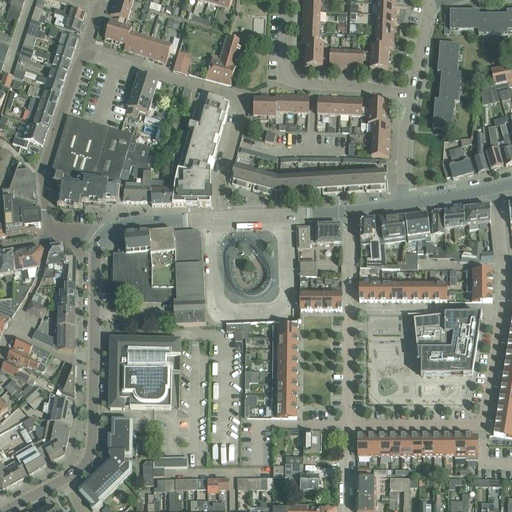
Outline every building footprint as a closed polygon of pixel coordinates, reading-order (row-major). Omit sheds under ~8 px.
[(22,10),(25,0),(13,0),(11,6),(22,10)] [(60,4),(49,0),(38,0),(35,9),(43,12),(43,11),(46,3),(59,8),(60,4)] [(134,1),(131,0),(115,0),(114,6),(131,11),(134,1)] [(232,0),(219,0),(218,7),(229,11),(232,0)] [(321,13),(321,2),(303,1),(303,12),(321,13)] [(149,10),(160,13),(161,7),(151,4),(149,10)] [(395,16),(395,5),(377,5),(377,16),(395,16)] [(18,24),(22,10),(11,6),(7,20),(18,24)] [(131,11),(114,6),(111,16),(128,21),(131,11)] [(84,24),(87,14),(66,8),(64,13),(56,10),(54,15),(58,16),(68,20),(84,24)] [(45,12),(43,11),(43,12),(35,9),(32,21),(39,23),(41,16),(43,17),(45,12)] [(320,24),(321,13),(303,12),(302,23),(320,24)] [(459,18),(459,12),(451,12),(450,16),(451,32),(465,32),(465,15),(461,15),(461,18),(459,18)] [(479,32),(479,16),(479,12),(470,12),(470,18),(468,18),(468,15),(465,15),(465,32),(479,32)] [(80,34),(84,24),(68,20),(58,16),(55,26),(80,34)] [(201,25),(203,20),(193,16),(192,21),(191,22),(201,25)] [(394,27),(395,16),(377,16),(377,27),(394,27)] [(493,36),(493,19),(489,19),(489,22),(487,22),(487,16),(479,16),(479,32),(479,36),(493,36)] [(507,32),(507,16),(499,16),(498,22),(496,22),(496,19),(493,19),(493,36),(507,36),(507,32)] [(213,23),(203,20),(201,25),(211,28),(213,23)] [(39,35),(41,29),(43,24),(39,23),(32,21),(27,35),(36,38),(37,38),(43,42),(45,38),(39,35)] [(130,34),(131,34),(132,29),(125,27),(127,23),(119,21),(117,25),(111,23),(105,40),(115,43),(114,46),(117,47),(117,44),(126,46),(130,34)] [(320,35),(320,24),(302,23),(302,34),(320,35)] [(337,25),(337,31),(337,35),(342,35),(342,31),(346,31),(347,26),(337,25)] [(394,38),(394,27),(377,27),(376,37),(394,38)] [(74,52),(78,41),(63,36),(64,34),(52,30),(49,37),(62,41),(60,47),(74,52)] [(11,45),(13,38),(0,33),(0,41),(1,42),(11,45)] [(142,37),(131,34),(130,34),(126,46),(125,51),(136,55),(142,37)] [(320,45),(320,35),(302,34),(301,45),(306,46),(320,46),(320,45)] [(33,50),(36,38),(27,35),(23,47),(33,50)] [(147,58),(152,41),(142,37),(136,55),(147,58)] [(393,49),(394,38),(376,37),(376,47),(376,49),(389,49),(393,49)] [(227,38),(224,47),(221,58),(212,56),(211,60),(212,61),(207,79),(206,79),(206,81),(231,88),(231,87),(237,67),(236,67),(243,43),(244,43),(227,38)] [(157,61),(163,44),(152,41),(147,58),(157,61)] [(0,62),(4,64),(10,48),(0,44),(0,62)] [(167,64),(170,54),(172,47),(163,44),(157,61),(167,64)] [(328,45),(324,45),(320,45),(320,46),(306,46),(305,54),(303,54),(302,56),(328,57),(328,45)] [(460,46),(450,46),(440,45),(439,54),(445,54),(445,56),(442,56),(442,59),(459,61),(460,46)] [(34,50),(33,50),(23,47),(19,59),(30,62),(32,57),(34,50)] [(71,63),(74,52),(60,47),(56,58),(71,63)] [(388,58),(389,49),(376,49),(376,47),(371,47),(371,53),(366,53),(366,58),(391,59),(391,58),(388,58)] [(179,52),(174,70),(174,73),(186,76),(192,55),(179,52)] [(71,63),(56,58),(40,53),(38,58),(54,64),(52,70),(67,75),(71,63)] [(330,53),(330,70),(341,71),(341,53),(330,53)] [(341,53),(341,71),(352,71),(353,54),(341,53)] [(353,54),(352,71),(363,72),(364,54),(353,54)] [(328,61),(328,57),(302,56),(302,57),(305,57),(305,67),(323,68),(323,61),(328,61)] [(391,61),(391,59),(366,58),(366,63),(370,63),(370,70),(388,71),(388,61),(391,61)] [(44,67),(30,62),(19,59),(18,63),(42,71),(44,67)] [(457,75),(459,61),(442,59),(441,63),(444,63),(444,65),(438,65),(438,74),(442,74),(457,75)] [(508,84),(511,82),(511,65),(491,70),(494,86),(508,84)] [(40,78),(23,72),(16,70),(13,77),(12,81),(14,82),(21,84),(23,78),(38,83),(40,78)] [(63,86),(67,75),(52,70),(49,81),(63,86)] [(461,76),(457,75),(442,74),(441,82),(446,83),(446,85),(444,84),(443,88),(460,90),(461,76)] [(9,89),(13,77),(5,75),(1,86),(9,89)] [(159,82),(139,75),(135,87),(155,93),(159,82)] [(63,86),(49,81),(40,78),(38,83),(47,86),(45,92),(59,97),(63,86)] [(19,91),(21,84),(14,82),(12,89),(19,91)] [(499,103),(496,91),(494,86),(490,87),(493,105),(499,103)] [(155,93),(135,87),(131,98),(151,104),(155,93)] [(493,105),(490,87),(482,90),(483,107),(493,105)] [(56,108),(59,97),(45,92),(31,88),(28,97),(34,99),(36,95),(43,97),(41,103),(56,108)] [(459,104),(460,90),(443,88),(443,92),(446,92),(445,94),(440,93),(439,102),(455,104),(459,104)] [(189,103),(192,93),(192,92),(184,90),(181,101),(189,103)] [(287,114),(287,97),(276,96),(276,101),(277,101),(276,114),(287,114)] [(225,101),(209,97),(205,113),(201,112),(198,121),(192,119),(183,155),(178,173),(177,177),(174,189),(172,207),(172,208),(186,208),(186,207),(198,207),(198,208),(211,208),(211,173),(211,172),(213,163),(214,163),(217,150),(220,141),(223,128),(226,119),(229,106),(224,104),(225,101)] [(265,123),(266,98),(264,97),(264,100),(254,100),(254,118),(261,118),(260,123),(265,123)] [(298,115),(298,97),(287,97),(287,114),(298,115)] [(309,98),(298,97),(298,115),(308,115),(309,98)] [(148,115),(151,104),(131,98),(128,109),(126,115),(138,119),(140,113),(148,115)] [(277,101),(276,101),(267,100),(267,98),(266,98),(265,123),(269,123),(269,118),(276,119),(276,114),(277,101)] [(329,116),(330,99),(318,98),(317,115),(329,116)] [(340,116),(341,99),(330,99),(329,116),(340,116)] [(351,117),(351,99),(341,99),(340,116),(351,117)] [(362,117),(362,100),(351,99),(351,117),(362,117)] [(52,119),(56,108),(41,103),(32,100),(28,111),(30,112),(52,119)] [(454,118),(455,104),(439,102),(435,101),(435,110),(440,111),(440,113),(437,112),(437,116),(454,118)] [(387,103),(369,103),(369,110),(364,110),(364,113),(389,115),(389,113),(387,113),(387,103)] [(48,130),(52,119),(30,112),(26,123),(39,127),(48,130)] [(389,116),(389,115),(364,113),(364,117),(369,118),(369,125),(374,126),(374,124),(386,125),(387,116),(389,116)] [(452,131),(454,118),(437,116),(437,120),(439,120),(439,122),(434,121),(433,130),(437,130),(452,131)] [(0,123),(0,130),(5,132),(9,119),(2,117),(0,123)] [(93,152),(102,127),(68,117),(51,175),(55,177),(53,185),(53,184),(60,186),(58,208),(82,211),(83,204),(87,179),(93,152)] [(391,125),(386,125),(374,124),(374,126),(373,135),(390,136),(391,125)] [(48,132),(38,129),(29,126),(24,141),(15,138),(13,145),(27,150),(29,143),(43,148),(48,132)] [(511,165),(511,147),(509,137),(506,126),(500,128),(503,138),(507,150),(502,152),(506,167),(511,165)] [(95,181),(110,129),(102,127),(93,152),(87,179),(83,204),(106,207),(106,203),(105,203),(108,183),(95,181)] [(504,168),(501,158),(499,151),(496,139),(495,128),(488,129),(489,139),(492,152),(486,154),(491,171),(504,168)] [(119,198),(124,199),(128,183),(120,181),(133,136),(110,129),(95,181),(108,183),(105,203),(106,203),(118,204),(119,204),(120,204),(121,201),(119,200),(119,198)] [(159,153),(159,150),(162,143),(158,142),(158,139),(154,138),(154,136),(134,130),(133,136),(120,181),(128,183),(124,199),(123,204),(152,204),(152,194),(143,194),(144,173),(145,169),(147,169),(151,154),(160,157),(161,153),(159,153)] [(267,134),(265,143),(274,145),(276,136),(267,134)] [(390,148),(390,136),(373,135),(373,147),(390,148)] [(489,172),(486,162),(484,155),(484,144),(483,136),(477,136),(477,144),(478,158),(473,159),(478,175),(489,172)] [(460,140),(462,148),(472,146),(471,138),(460,140)] [(389,158),(390,148),(373,147),(372,158),(389,158)] [(474,175),(471,165),(470,160),(466,162),(462,149),(455,151),(463,178),(474,175)] [(36,184),(35,184),(33,180),(34,180),(9,152),(2,150),(0,154),(0,194),(3,195),(3,202),(5,210),(6,238),(37,232),(36,232),(35,232),(35,229),(41,229),(40,216),(39,216),(36,184)] [(463,178),(455,151),(450,152),(453,165),(443,168),(447,180),(452,178),(453,181),(463,178)] [(157,172),(160,157),(151,154),(147,169),(157,172)] [(178,173),(183,155),(175,154),(170,175),(171,175),(170,180),(170,189),(166,189),(165,208),(172,207),(174,189),(177,177),(178,173)] [(386,182),(386,173),(279,179),(277,179),(276,179),(235,168),(233,176),(232,176),(229,186),(271,197),(274,189),(276,189),(279,189),(280,198),(388,192),(387,182),(386,182)] [(165,208),(166,189),(164,189),(150,188),(151,176),(149,176),(149,173),(144,173),(143,194),(152,194),(152,204),(152,208),(165,208)] [(477,209),(478,226),(491,225),(489,207),(488,207),(489,208),(477,209)] [(478,226),(477,209),(464,211),(465,227),(469,227),(470,232),(479,231),(478,226)] [(463,228),(462,212),(461,212),(461,211),(456,211),(457,213),(450,213),(450,212),(445,213),(446,214),(444,214),(444,231),(450,230),(454,229),(455,242),(458,242),(457,240),(460,240),(459,238),(464,237),(463,228)] [(444,231),(444,214),(444,212),(432,213),(432,214),(433,235),(444,235),(444,231)] [(416,217),(419,241),(420,241),(419,236),(429,235),(430,235),(427,215),(426,215),(416,217)] [(419,241),(416,217),(406,218),(405,218),(408,243),(409,243),(419,241)] [(405,240),(403,218),(381,221),(375,222),(376,233),(378,232),(379,246),(395,244),(395,241),(405,240)] [(376,233),(375,222),(375,221),(363,222),(361,225),(360,246),(370,246),(371,261),(381,261),(379,246),(378,232),(376,233)] [(310,250),(310,245),(317,245),(317,246),(343,245),(342,228),(340,226),(318,227),(316,229),(309,229),(297,229),(298,251),(310,250)] [(176,253),(174,235),(174,231),(124,235),(125,246),(126,257),(151,254),(151,256),(176,253)] [(200,236),(195,232),(178,233),(178,235),(174,235),(176,253),(178,304),(174,303),(175,328),(206,326),(203,266),(201,266),(200,236)] [(474,244),(472,258),(481,258),(481,254),(482,245),(474,244)] [(178,304),(176,253),(151,256),(151,254),(126,257),(125,246),(122,247),(122,255),(118,255),(117,271),(113,271),(113,298),(134,299),(134,302),(174,303),(178,304)] [(65,265),(64,256),(63,247),(51,248),(44,277),(42,281),(55,280),(55,276),(64,274),(65,265)] [(41,250),(22,253),(25,272),(21,272),(23,282),(23,284),(25,283),(25,281),(29,280),(27,271),(39,269),(44,252),(41,250)] [(26,299),(31,288),(20,288),(20,283),(23,282),(21,272),(25,272),(22,253),(14,254),(15,277),(14,277),(14,283),(13,302),(13,311),(16,313),(26,299)] [(15,277),(14,254),(0,256),(0,278),(5,278),(7,284),(14,283),(14,277),(15,277)] [(73,256),(64,256),(65,265),(63,286),(76,286),(76,260),(73,256)] [(418,266),(418,256),(406,256),(406,266),(418,266)] [(472,258),(460,257),(462,258),(461,263),(459,263),(459,264),(480,266),(480,265),(480,264),(481,258),(472,258)] [(298,263),(299,277),(317,276),(317,263),(298,263)] [(472,273),(472,283),(493,283),(493,282),(492,282),(492,273),(493,273),(493,272),(472,272),(472,273)] [(360,285),(360,304),(360,303),(370,303),(370,304),(371,304),(371,283),(370,283),(370,285),(360,285)] [(382,304),(382,283),(371,283),(371,304),(371,303),(381,303),(381,304),(382,304)] [(392,304),(392,285),(382,285),(382,283),(382,304),(382,303),(392,303),(392,304)] [(392,285),(392,304),(393,304),(393,303),(403,303),(403,304),(403,283),(403,285),(392,285)] [(403,283),(403,304),(404,304),(404,303),(414,303),(414,304),(414,283),(403,283)] [(415,283),(414,283),(414,304),(414,303),(424,303),(424,304),(425,304),(425,285),(415,285),(415,283)] [(493,283),(472,283),(472,293),(493,293),(492,293),(492,283),(493,283)] [(436,304),(436,285),(425,285),(425,304),(425,303),(435,303),(435,304),(436,304)] [(436,285),(436,304),(436,303),(446,303),(446,304),(447,304),(447,285),(446,285),(436,285)] [(76,293),(76,286),(63,286),(60,286),(60,295),(60,310),(75,310),(75,301),(77,301),(78,293),(76,293)] [(472,303),(472,304),(493,304),(493,303),(492,303),(492,293),(493,293),(472,293),(472,303)] [(311,313),(311,295),(301,295),(301,294),(300,294),(300,314),(301,314),(301,313),(311,313)] [(341,295),(331,295),(331,313),(332,313),(341,313),(342,313),(342,294),(341,294),(341,295)] [(321,313),(321,295),(311,295),(311,313),(321,313)] [(331,313),(331,295),(321,295),(321,313),(322,313),(331,313)] [(37,318),(42,307),(45,302),(34,297),(31,302),(37,305),(31,315),(37,318)] [(13,311),(13,302),(0,301),(0,314),(10,319),(12,320),(16,313),(13,311)] [(31,315),(37,305),(31,302),(26,313),(31,315)] [(47,310),(42,307),(37,318),(42,320),(47,310)] [(74,352),(75,310),(60,310),(58,310),(58,340),(54,340),(37,332),(37,331),(33,340),(57,352),(74,352)] [(482,317),(458,317),(445,317),(442,317),(408,317),(417,317),(417,321),(414,322),(414,325),(415,325),(418,355),(417,355),(418,364),(419,364),(419,363),(421,363),(421,378),(472,378),(482,317)] [(7,325),(8,324),(0,319),(0,341),(0,340),(2,334),(5,329),(7,329),(8,326),(7,325)] [(227,334),(243,333),(243,325),(226,326),(227,334)] [(273,340),(298,340),(298,329),(298,328),(273,328),(273,329),(273,340)] [(164,356),(181,357),(181,341),(114,339),(114,362),(115,362),(115,374),(110,374),(109,404),(111,404),(111,408),(109,408),(109,409),(110,409),(110,411),(112,411),(112,410),(123,410),(123,411),(125,411),(125,408),(130,408),(130,410),(171,411),(172,375),(163,375),(164,356)] [(50,355),(19,340),(14,349),(29,357),(31,353),(48,361),(50,355)] [(298,340),(273,340),(273,351),(298,351),(298,341),(298,340)] [(39,364),(13,351),(8,361),(27,370),(28,368),(42,374),(44,373),(46,370),(45,367),(39,364)] [(298,363),(298,362),(297,362),(298,352),(298,351),(273,351),(273,352),(278,352),(278,362),(273,362),(273,363),(298,363)] [(20,374),(22,370),(15,367),(7,362),(1,372),(10,376),(28,385),(30,386),(33,388),(35,382),(31,380),(20,374)] [(298,363),(273,363),(273,374),(298,374),(297,374),(297,363),(298,363)] [(76,368),(74,367),(70,376),(65,389),(61,401),(72,407),(75,401),(76,368)] [(511,370),(505,369),(505,370),(503,380),(511,381),(511,370)] [(298,374),(273,374),(272,385),(298,386),(298,385),(297,385),(297,375),(298,375),(298,374)] [(511,381),(503,380),(503,381),(502,391),(501,391),(501,392),(511,393),(511,381)] [(8,393),(13,388),(12,387),(10,385),(5,389),(8,393)] [(297,397),(297,386),(298,386),(272,385),(272,397),(297,397)] [(24,391),(19,395),(22,398),(23,399),(30,391),(38,399),(44,393),(33,388),(30,386),(24,391)] [(61,401),(65,389),(60,387),(55,398),(61,401)] [(19,395),(13,388),(8,393),(12,397),(13,395),(19,401),(22,398),(19,395)] [(511,404),(511,393),(501,392),(500,402),(499,402),(499,403),(511,404)] [(75,408),(72,407),(61,401),(55,398),(50,396),(46,416),(53,417),(51,423),(48,422),(48,423),(66,427),(71,428),(75,408)] [(297,397),(272,397),(272,408),(297,408),(297,397),(297,398),(297,397)] [(0,418),(8,411),(2,403),(0,401),(0,418)] [(511,416),(511,404),(499,403),(500,403),(498,414),(497,414),(511,416)] [(297,420),(297,409),(297,408),(272,408),(272,419),(271,419),(271,420),(297,420)] [(511,427),(511,416),(497,414),(498,415),(496,425),(511,427)] [(33,428),(29,420),(23,423),(29,434),(33,431),(33,428)] [(132,457),(133,423),(131,421),(111,421),(109,423),(108,453),(110,455),(110,456),(110,461),(110,462),(80,491),(79,494),(92,508),(91,508),(91,511),(92,511),(97,511),(103,507),(103,504),(102,503),(132,474),(132,466),(130,464),(129,464),(129,460),(130,459),(132,457)] [(66,450),(70,432),(66,431),(66,427),(48,423),(46,429),(38,427),(36,435),(41,443),(36,445),(36,444),(35,445),(43,459),(47,456),(52,465),(65,457),(61,451),(64,449),(66,450)] [(511,427),(496,425),(496,426),(494,436),(494,437),(511,439),(511,427)] [(309,454),(319,455),(319,454),(319,452),(321,452),(321,448),(319,448),(319,442),(321,442),(322,436),(304,435),(304,436),(305,436),(304,454),(306,454),(306,456),(309,456),(309,454)] [(380,458),(391,458),(391,437),(390,437),(390,438),(381,438),(380,438),(380,458)] [(391,437),(391,458),(402,458),(402,437),(401,437),(401,438),(391,438),(391,437)] [(402,458),(413,458),(412,437),(412,438),(402,438),(402,437),(402,458)] [(413,458),(423,458),(423,437),(423,438),(413,438),(413,437),(412,437),(413,458)] [(423,458),(434,458),(434,437),(434,438),(424,438),(424,437),(423,437),(423,458)] [(434,437),(434,458),(445,458),(445,437),(444,437),(444,438),(435,438),(435,437),(434,437)] [(445,437),(445,458),(455,458),(455,460),(456,460),(456,437),(455,437),(455,438),(445,438),(445,437)] [(456,437),(456,460),(466,460),(466,462),(467,462),(466,437),(456,438),(456,437)] [(466,437),(467,462),(477,462),(477,463),(478,463),(478,437),(477,437),(467,437),(466,437)] [(369,458),(369,438),(359,438),(358,438),(358,458),(359,458),(369,458)] [(369,438),(369,458),(380,458),(380,438),(370,438),(369,438)] [(0,463),(0,462),(0,489),(3,493),(24,481),(23,479),(28,476),(29,478),(46,468),(41,460),(43,459),(35,445),(14,456),(17,462),(12,464),(6,470),(0,464),(0,463)] [(153,469),(164,469),(188,469),(188,459),(153,459),(153,469)] [(303,473),(303,467),(286,466),(287,479),(292,479),(292,473),(303,473)] [(285,480),(285,468),(273,468),(273,480),(274,480),(285,480)] [(164,478),(164,469),(153,469),(153,479),(164,478)] [(318,492),(319,477),(311,476),(311,474),(306,473),(306,476),(301,476),(301,492),(304,492),(304,493),(309,493),(311,492),(318,492)] [(229,480),(218,481),(218,491),(230,491),(229,480)] [(250,492),(250,480),(238,480),(238,492),(250,492)] [(262,492),(262,480),(250,480),(250,492),(262,492)] [(274,492),(274,480),(273,480),(262,480),(262,492),(274,492)] [(377,487),(377,480),(358,480),(357,498),(376,498),(376,491),(377,487)] [(403,493),(404,481),(391,480),(390,490),(390,493),(397,493),(403,493)] [(409,511),(410,486),(419,486),(419,480),(404,480),(404,481),(403,493),(404,493),(403,511),(409,511)] [(175,492),(175,481),(164,481),(165,489),(165,494),(169,494),(175,494),(175,492)] [(186,491),(186,481),(175,481),(175,492),(186,491)] [(197,491),(197,481),(186,481),(186,491),(197,491)] [(208,491),(208,481),(197,481),(197,491),(208,491)] [(218,491),(218,481),(208,481),(208,491),(208,495),(218,495),(218,491)] [(488,490),(489,481),(476,481),(475,490),(488,490)] [(502,490),(502,482),(489,481),(488,490),(502,490)] [(396,511),(397,502),(397,493),(390,493),(390,494),(390,498),(390,502),(390,503),(389,511),(396,511)] [(430,504),(434,504),(440,504),(440,493),(430,493),(430,504)] [(376,505),(376,498),(357,498),(357,511),(376,511),(376,510),(378,510),(378,505),(376,505)] [(142,511),(143,504),(139,500),(133,506),(137,510),(136,511),(142,511)]
